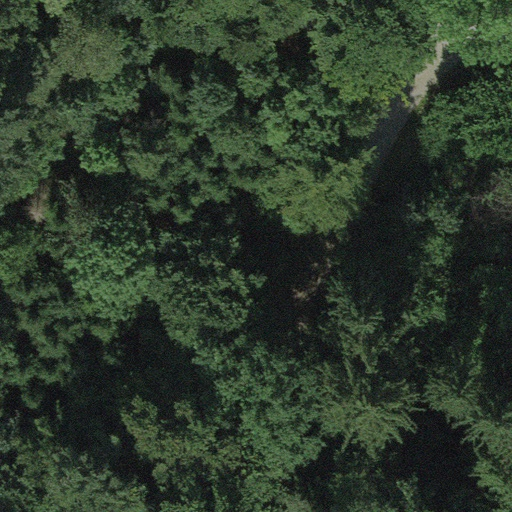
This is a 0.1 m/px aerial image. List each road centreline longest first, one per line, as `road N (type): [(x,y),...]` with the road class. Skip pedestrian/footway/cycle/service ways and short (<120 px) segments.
road 1 (track): [(187,511),(224,453),(429,31)]
road 2 (track): [(511,32),(188,24),(79,0)]
